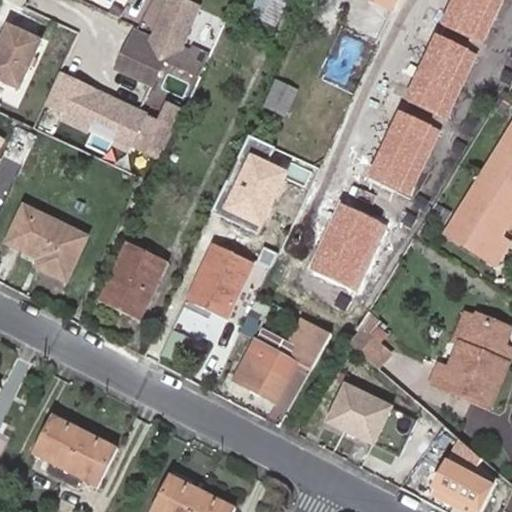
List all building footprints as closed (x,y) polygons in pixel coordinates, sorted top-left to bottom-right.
[(198,77),(204,65),(180,55),(201,8),(182,0),(164,0),(149,34),(133,27),(114,70),(149,87),(161,61),(198,77)] [(265,35),(281,0),(248,0),(242,14),(255,21),(251,28),(265,35)] [(370,0),(394,11),(399,0),(370,0)] [(505,0),(456,0),(443,27),(483,46),(505,0)] [(0,76),(16,84),(37,36),(5,23),(0,33),(0,76)] [(479,57),(437,37),(405,102),(447,122),(479,57)] [(59,75),(42,112),(147,161),(172,109),(169,108),(171,103),(164,100),(161,104),(160,103),(151,121),(59,75)] [(439,131),(400,113),(370,180),(409,197),(439,131)] [(511,133),(455,223),(491,247),(495,241),(507,223),(511,225),(511,133)] [(291,174),(253,157),(228,212),(266,229),(291,174)] [(138,176),(141,169),(135,166),(131,173),(138,176)] [(23,195),(5,228),(9,230),(7,234),(35,249),(32,254),(61,269),(83,229),(23,195)] [(389,224),(344,205),(316,270),(360,289),(389,224)] [(491,247),(455,223),(447,235),(483,259),(491,247)] [(207,301),(204,308),(225,319),(250,264),(226,254),(234,238),(219,230),(190,293),(207,301)] [(257,247),(235,237),(226,254),(250,264),(257,247)] [(141,315),(168,257),(130,238),(101,295),(141,315)] [(491,247),(503,255),(507,249),(495,241),(491,247)] [(495,267),(503,255),(491,247),(483,259),(495,267)] [(190,293),(186,300),(204,308),(207,301),(190,293)] [(456,312),(433,365),(445,370),(456,344),(458,345),(471,318),(456,312)] [(485,409),(507,357),(498,353),(501,346),(509,329),(493,322),(491,327),(471,318),(458,345),(456,344),(445,370),(433,365),(426,383),(485,409)] [(269,401),(294,362),(308,371),(330,336),(298,319),(283,343),(260,329),(229,379),(269,401)] [(369,321),(355,350),(389,366),(403,336),(369,321)] [(189,338),(170,329),(157,354),(176,364),(189,338)] [(511,349),(501,346),(498,353),(507,357),(511,349)] [(326,423),(369,445),(393,458),(412,422),(387,410),(345,388),(326,423)] [(92,480),(112,444),(51,412),(31,448),(48,457),(43,466),(70,480),(75,472),(92,480)] [(428,497),(456,511),(476,511),(491,484),(454,464),(463,447),(455,444),(428,497)] [(428,497),(447,459),(435,453),(416,491),(428,497)] [(224,511),(228,506),(166,473),(147,510),(150,511),(224,511)]
